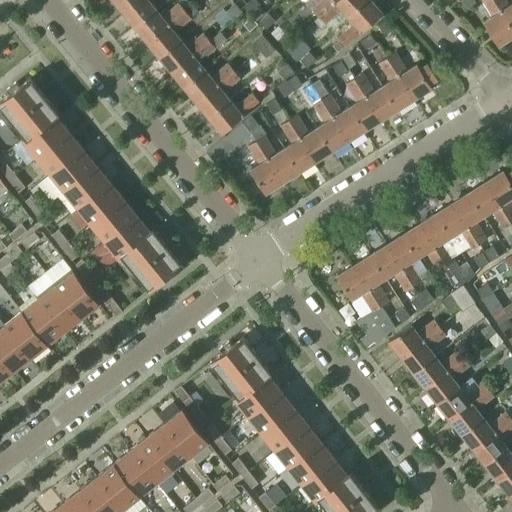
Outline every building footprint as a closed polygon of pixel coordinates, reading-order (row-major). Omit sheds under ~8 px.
[(113,0),(123,12),(137,0),(113,0)] [(151,2),(153,0),(137,0),(123,12),(135,27),(157,9),(151,2)] [(319,16),(336,0),(322,0),(313,9),(319,16)] [(342,8),(349,15),(365,0),(336,0),(319,16),(326,23),(342,8)] [(347,45),(383,12),(371,0),(365,0),(349,15),(355,23),(340,37),(347,45)] [(460,0),(469,9),(476,2),(474,0),(460,0)] [(499,44),(511,36),(511,27),(494,0),(483,0),(493,15),(484,21),(499,44)] [(494,0),(511,27),(511,2),(510,5),(506,0),(494,0)] [(163,17),(157,9),(135,27),(148,42),(186,11),(180,3),(163,17)] [(243,13),(235,4),(226,11),(234,20),(243,13)] [(251,14),(257,21),(267,13),(260,6),(251,14)] [(224,9),(214,17),(223,27),(233,19),(224,9)] [(192,19),(186,11),(148,42),(160,57),(182,39),(176,32),(192,19)] [(267,28),(275,20),(269,13),(260,21),(267,28)] [(250,31),(258,24),(252,17),(244,24),(250,31)] [(393,29),(387,19),(378,25),(385,35),(393,29)] [(287,31),(279,39),(286,46),(294,38),(287,31)] [(188,47),(182,39),(160,57),(172,72),(211,41),(204,33),(188,47)] [(268,42),(261,33),(251,42),(258,51),(268,42)] [(371,34),(361,40),(366,49),(376,42),(371,34)] [(298,60),(311,48),(299,35),(286,47),(298,60)] [(217,49),(211,41),(172,72),(184,87),(206,69),(201,62),(217,49)] [(268,42),(258,51),(264,58),(275,50),(268,42)] [(308,52),(299,60),(306,68),(315,60),(308,52)] [(349,67),(356,63),(349,52),(342,57),(349,67)] [(396,52),(388,57),(415,99),(432,88),(429,83),(437,78),(428,62),(420,68),(417,64),(408,70),(396,52)] [(383,85),(398,109),(415,99),(388,57),(380,62),(391,80),(383,85)] [(333,66),(340,76),(348,71),(341,60),(333,66)] [(213,77),(206,69),(184,87),(197,103),(235,71),(229,63),(213,77)] [(293,72),(287,63),(277,71),(284,79),(293,72)] [(242,79),(235,71),(197,103),(210,118),(231,99),(225,92),(242,79)] [(382,119),(398,109),(383,85),(375,90),(364,73),(356,78),(382,119)] [(294,90),(303,85),(296,75),(288,80),(294,90)] [(31,77),(20,86),(16,82),(6,90),(10,94),(0,101),(0,105),(25,136),(22,139),(23,140),(58,111),(31,77)] [(351,106),(366,129),(382,119),(356,78),(347,83),(359,101),(351,106)] [(320,79),(313,83),(322,97),(328,93),(320,79)] [(294,91),(286,80),(277,86),(284,97),(294,91)] [(318,127),(333,151),(349,140),(323,99),(315,87),(313,84),(305,89),(314,104),(326,122),(318,127)] [(238,107),(231,99),(210,118),(221,132),(259,101),(254,94),(238,107)] [(323,99),(349,140),(366,129),(351,106),(342,111),(331,94),(323,99)] [(274,114),(282,109),(275,98),(267,104),(274,114)] [(58,111),(23,140),(36,156),(69,130),(57,115),(60,112),(58,111)] [(316,161),(333,151),(318,127),(310,132),(298,114),(290,119),(316,161)] [(252,115),(244,121),(251,131),(259,125),(252,115)] [(293,143),(285,148),(300,171),(316,161),(290,119),(281,125),(293,143)] [(215,161),(251,131),(242,120),(205,150),(215,161)] [(83,147),(69,130),(36,156),(50,173),(83,147)] [(284,182),(300,171),(285,148),(277,153),(265,135),(257,140),(284,182)] [(266,193),(284,182),(257,140),(249,146),(261,164),(251,170),(266,193)] [(96,163),(83,147),(50,173),(64,190),(96,163)] [(5,161),(0,165),(0,167),(9,179),(15,174),(5,161)] [(96,163),(64,190),(77,207),(110,180),(96,163)] [(511,221),(511,204),(508,199),(511,196),(511,169),(506,173),(503,169),(485,181),(511,222),(511,221)] [(25,186),(15,174),(9,179),(19,191),(25,186)] [(0,194),(8,188),(0,177),(0,194)] [(123,197),(110,180),(77,207),(91,223),(123,197)] [(511,222),(485,181),(469,191),(483,214),(491,209),(503,228),(511,222)] [(487,238),(475,219),(483,214),(469,191),(452,202),(478,243),(487,238)] [(32,195),(26,200),(36,213),(42,208),(32,195)] [(137,214),(123,197),(91,223),(105,240),(137,214)] [(459,230),(470,248),(478,243),(452,202),(436,212),(451,235),(459,230)] [(42,208),(36,213),(46,225),(52,220),(42,208)] [(443,240),(451,235),(436,212),(419,223),(446,264),(450,270),(457,282),(460,285),(462,283),(464,285),(475,274),(470,266),(462,270),(443,240)] [(150,230),(137,214),(105,240),(118,257),(154,228),(153,227),(150,230)] [(9,233),(15,240),(28,230),(22,223),(9,233)] [(446,264),(419,223),(403,233),(418,256),(426,251),(438,270),(446,264)] [(135,271),(149,289),(160,280),(164,284),(174,276),(171,272),(182,262),(167,245),(154,228),(118,257),(119,259),(123,256),(135,271)] [(59,229),(52,234),(62,247),(69,242),(59,229)] [(40,238),(35,231),(22,242),(27,248),(40,238)] [(403,233),(387,243),(414,285),(422,279),(410,261),(418,256),(403,233)] [(69,242),(62,247),(72,259),(79,254),(69,242)] [(405,290),(414,285),(387,243),(371,254),(386,277),(394,272),(405,290)] [(23,251),(18,245),(5,255),(10,262),(23,251)] [(491,261),(499,256),(498,254),(492,246),(484,251),(491,261)] [(104,258),(95,248),(85,256),(94,266),(104,258)] [(482,252),(474,257),(480,268),(489,262),(482,252)] [(371,254),(354,264),(381,305),(389,300),(378,282),(386,277),(371,254)] [(0,269),(10,262),(5,255),(0,259),(0,269)] [(82,316),(99,303),(73,270),(63,257),(46,271),(56,283),(82,316)] [(82,259),(76,264),(86,276),(92,272),(82,259)] [(398,326),(381,305),(354,264),(337,275),(363,316),(358,319),(376,343),(398,326)] [(445,273),(453,285),(457,282),(450,270),(445,273)] [(65,330),(82,316),(56,283),(46,271),(29,284),(39,297),(65,330)] [(96,276),(89,281),(103,298),(109,293),(96,276)] [(464,285),(462,283),(460,285),(450,292),(462,309),(475,301),(464,285)] [(482,298),(493,291),(487,283),(476,290),(482,298)] [(433,298),(426,288),(418,294),(426,304),(433,298)] [(123,310),(109,293),(103,298),(117,315),(123,310)] [(411,300),(418,310),(426,304),(418,294),(411,300)] [(442,301),(448,308),(456,302),(450,294),(442,301)] [(48,343),(65,330),(39,297),(22,310),(48,343)] [(487,306),(492,315),(503,308),(498,299),(487,306)] [(511,302),(503,308),(492,315),(499,325),(511,316),(511,302)] [(410,316),(403,306),(395,313),(402,322),(410,316)] [(30,357),(48,343),(22,310),(5,324),(30,357)] [(0,353),(13,370),(30,357),(5,324),(0,318),(0,353)] [(402,356),(440,326),(434,319),(417,332),(411,323),(389,340),(402,356)] [(479,330),(487,340),(496,333),(489,322),(479,330)] [(414,372),(435,355),(429,347),(446,334),(440,326),(402,356),(414,372)] [(222,352),(211,361),(237,395),(234,397),(234,398),(271,370),(244,335),(232,344),(229,340),(219,348),(222,352)] [(426,387),(464,357),(458,349),(441,362),(435,355),(414,372),(426,387)] [(0,380),(13,370),(0,353),(0,380)] [(511,368),(511,355),(503,362),(509,370),(511,368)] [(470,365),(464,357),(426,387),(438,402),(459,386),(453,378),(470,365)] [(234,398),(248,415),(281,389),(269,374),(272,371),(271,370),(234,398)] [(465,393),(459,386),(438,402),(449,417),(487,387),(482,380),(465,393)] [(175,389),(188,407),(195,402),(181,384),(175,389)] [(461,433),(483,416),(477,408),(494,395),(487,387),(449,417),(461,433)] [(261,432),(294,406),(281,389),(248,415),(261,432)] [(208,419),(195,402),(188,407),(202,424),(208,419)] [(261,432),(275,449),(308,423),(294,406),(261,432)] [(190,455),(208,441),(182,408),(164,422),(190,455)] [(489,423),(483,416),(461,433),(473,447),(511,418),(505,410),(489,423)] [(473,447),(485,464),(507,447),(501,439),(511,430),(511,418),(473,447)] [(173,468),(190,455),(164,422),(147,436),(173,468)] [(205,428),(215,441),(222,436),(212,423),(205,428)] [(288,466),(321,440),(308,423),(275,449),(288,466)] [(156,482),(173,468),(147,436),(130,449),(156,482)] [(222,436),(215,441),(226,454),(232,449),(222,436)] [(301,483),(334,457),(321,440),(288,466),(301,483)] [(511,453),(507,447),(485,464),(497,479),(511,467),(511,453)] [(139,495),(156,482),(130,449),(113,462),(139,495)] [(232,462),(242,475),(249,470),(239,457),(232,462)] [(301,483),(315,500),(351,471),(350,471),(347,473),(334,457),(301,483)] [(122,509),(139,495),(113,462),(96,476),(122,509)] [(511,467),(497,479),(510,495),(511,493),(511,467)] [(249,470),(242,475),(252,488),(259,483),(249,470)] [(364,489),(351,471),(315,500),(316,502),(319,499),(329,511),(371,511),(378,506),(364,489)] [(226,474),(213,484),(218,490),(231,480),(226,474)] [(97,511),(117,511),(122,509),(96,476),(79,489),(97,511)] [(227,502),(240,491),(235,485),(222,495),(227,502)] [(201,504),(214,494),(209,487),(196,497),(201,504)] [(69,511),(97,511),(79,489),(62,502),(69,511)] [(259,496),(269,509),(275,504),(265,491),(259,496)] [(196,497),(183,507),(187,511),(190,511),(201,504),(196,497)] [(218,498),(205,509),(207,511),(213,511),(223,505),(218,498)] [(69,511),(62,502),(50,511),(69,511)]
